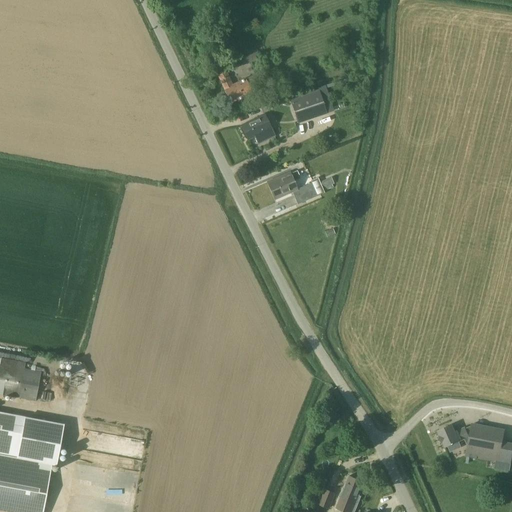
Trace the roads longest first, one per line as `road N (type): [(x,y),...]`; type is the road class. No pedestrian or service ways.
road 1 (unclassified): [(380,457),(142,0)]
road 2 (unclassified): [(380,457),(432,408),(511,415)]
